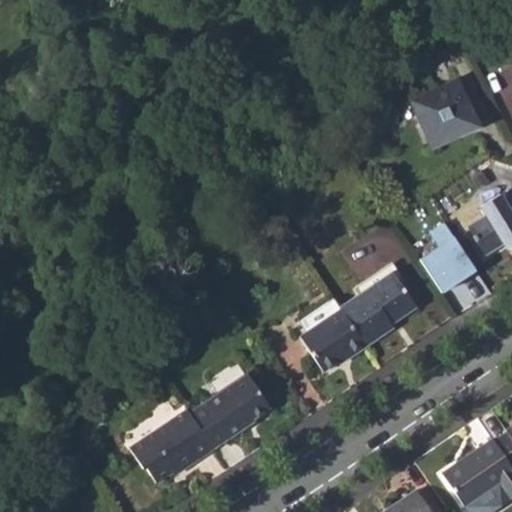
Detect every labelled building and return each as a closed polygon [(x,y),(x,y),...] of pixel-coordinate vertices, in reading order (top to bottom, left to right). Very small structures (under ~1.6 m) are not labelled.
[(415,111),(431,147),(472,128),(470,125),(471,120),(475,118),(456,78),(421,93),(427,105),(415,111)] [(409,98),(415,111),(427,105),(421,93),(409,98)] [(467,225),(485,256),(503,243),(511,237),(511,192),(504,198),(500,193),(479,206),(484,214),(467,225)] [(441,292),(476,268),(445,220),(429,231),(436,242),(417,256),(441,292)] [(511,244),(511,237),(503,243),(505,248),(511,244)] [(338,307),(365,345),(393,327),(391,324),(417,307),(393,270),(338,307)] [(299,335),(322,372),(348,352),(350,356),(365,345),(338,307),(332,298),(300,321),(308,330),(299,335)] [(189,412),(213,448),(244,428),(243,426),(270,408),(247,373),(189,412)] [(145,466),(156,482),(178,467),(180,470),(213,448),(189,412),(187,408),(129,447),(143,468),(145,466)] [(511,474),(511,473),(511,425),(489,441),(511,474)] [(438,477),(461,509),(511,474),(489,441),(438,477)] [(425,511),(413,493),(386,511),(425,511)]
